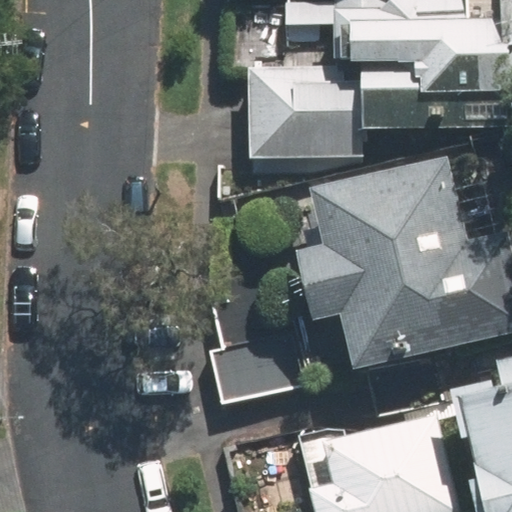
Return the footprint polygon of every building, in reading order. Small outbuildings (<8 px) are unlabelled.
[(384,156),(385,127),(511,131),(511,0),(298,0),(297,39),(342,41),(341,64),(262,62),(259,151),(384,156)] [(511,225),(494,145),(334,181),(348,241),(320,248),(333,307),(359,301),(371,358),(511,326),(511,225)] [(326,380),(315,329),(270,339),(260,292),(206,304),(227,402),(326,380)] [(511,511),(511,361),(464,377),(506,511),(511,511)] [(477,511),(450,407),(313,444),(331,511),(477,511)]
